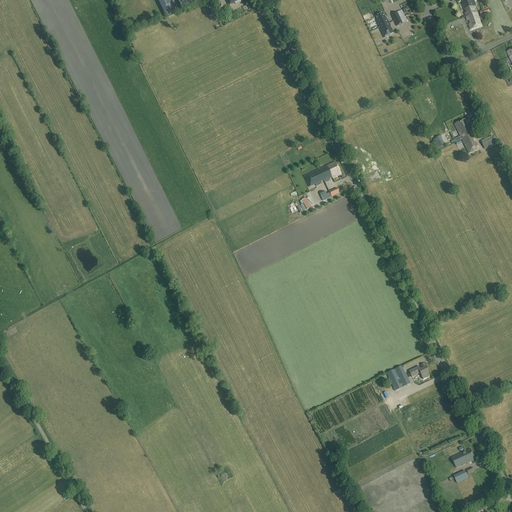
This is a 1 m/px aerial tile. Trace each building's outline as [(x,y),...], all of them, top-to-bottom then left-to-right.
[(167,0),(166,1),(166,0),(157,0),(166,18),(175,13),(168,0),(167,0)] [(177,0),(182,10),(202,0),(177,0)] [(475,8),(472,1),(462,4),(464,11),(465,11),(466,14),(465,14),(466,17),(477,13),(475,8)] [(401,18),(398,13),(392,15),(395,21),(401,18)] [(477,13),(466,17),(467,21),(469,21),(470,24),(468,25),(470,30),(481,26),(477,13)] [(389,23),(387,20),(385,18),(384,14),(377,17),(378,20),(377,21),(380,27),(389,23)] [(403,23),(401,18),(395,21),(397,26),(403,23)] [(389,23),(380,27),(385,38),(391,35),(391,34),(393,33),(391,29),(389,27),(390,27),(389,23)] [(378,37),(370,40),(378,60),(386,57),(378,37)] [(462,139),(472,134),(469,127),(468,128),(467,125),(469,124),(466,119),(455,124),(462,139)] [(472,134),(462,139),(469,154),(477,150),(477,149),(476,147),(478,147),(476,143),(474,143),(473,141),(475,139),(472,134)] [(484,147),(495,142),(493,137),(481,142),(484,147)] [(443,140),(435,144),(437,149),(438,148),(439,150),(444,148),(443,146),(445,145),(443,140)] [(316,186),(341,175),(335,162),(304,177),(309,187),(315,185),(316,186)] [(334,196),(332,191),(329,192),(329,193),(326,195),(325,192),(320,194),(323,201),(331,197),(334,196)] [(428,373),(424,364),(421,365),(422,369),(420,370),(418,366),(408,371),(411,377),(420,373),(423,380),(429,376),(428,373)] [(404,373),(401,366),(387,373),(395,391),(410,384),(405,373),(404,373)] [(456,468),(475,459),(470,449),(451,457),(456,468)] [(457,483),(468,478),(465,471),(453,476),(457,483)]
